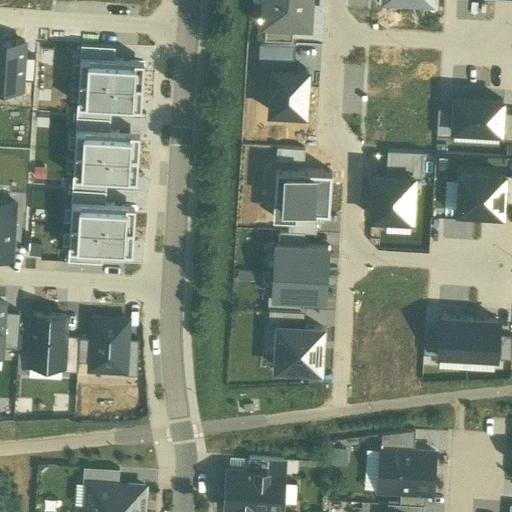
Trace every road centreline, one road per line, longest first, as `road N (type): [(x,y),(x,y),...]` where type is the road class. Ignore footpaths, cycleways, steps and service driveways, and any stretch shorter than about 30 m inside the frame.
road 1 (residential): [(189,34),(172,292)]
road 2 (residential): [(347,256),(353,161),(327,123),(332,39)]
road 3 (residential): [(0,23),(189,34)]
road 4 (residential): [(332,39),(511,49)]
road 5 (residential): [(0,279),(172,292)]
road 6 (residential): [(347,256),(511,268)]
road 7 (residential): [(338,412),(347,256)]
road 8 (residential): [(172,292),(180,434)]
